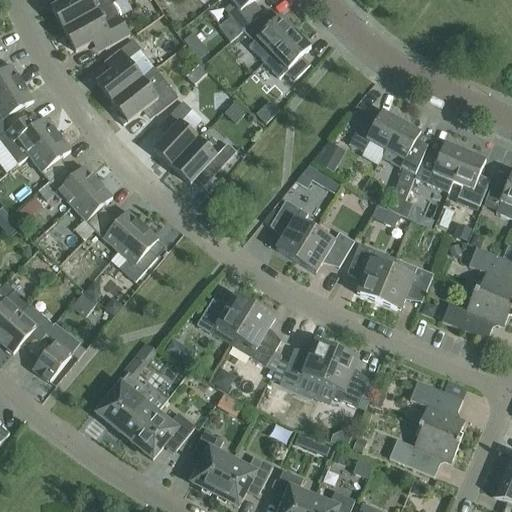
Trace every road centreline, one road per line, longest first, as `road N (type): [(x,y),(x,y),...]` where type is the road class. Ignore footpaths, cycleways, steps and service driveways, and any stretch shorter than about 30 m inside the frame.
road 1 (residential): [(509,397),(368,339),(254,278),(114,159),(18,0)]
road 2 (residential): [(511,123),(381,63),(320,0)]
road 3 (residential): [(168,511),(60,439),(0,383)]
road 4 (residential): [(465,511),(509,397)]
